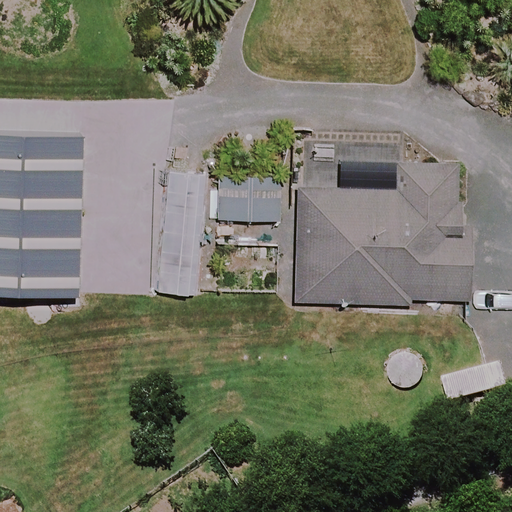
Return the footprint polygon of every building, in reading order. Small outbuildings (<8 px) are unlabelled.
[(281,136),(219,137),(220,220),(281,219),(281,136)] [(298,189),(292,303),(411,309),(411,299),(474,303),(478,230),(465,229),(468,162),(397,158),(398,144),(294,139),(292,189),(298,189)] [(206,174),(169,171),(160,292),(196,295),(206,174)] [(274,247),(220,246),(220,294),(274,295),(274,247)] [(511,356),(485,364),(491,389),(511,383),(511,356)]
